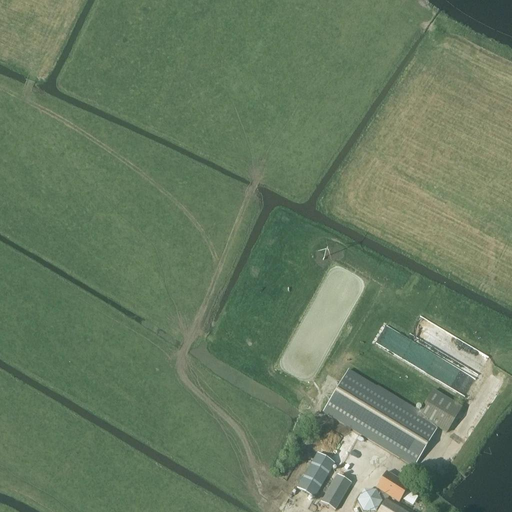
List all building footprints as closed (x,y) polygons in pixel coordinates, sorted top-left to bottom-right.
[(348,370),(322,413),(413,468),(437,429),(446,434),(462,408),(433,390),(419,413),(348,370)] [(452,458),(467,437),(462,433),(458,439),(451,434),(440,449),(452,458)] [(335,464),(317,453),(296,489),(314,499),(335,464)] [(386,471),(376,489),(399,503),(410,486),(386,471)] [(352,483),(337,475),(321,502),(336,511),(352,483)] [(357,501),(362,511),(375,511),(382,502),(376,491),(364,491),(357,501)] [(404,511),(386,500),(378,511),(404,511)]
